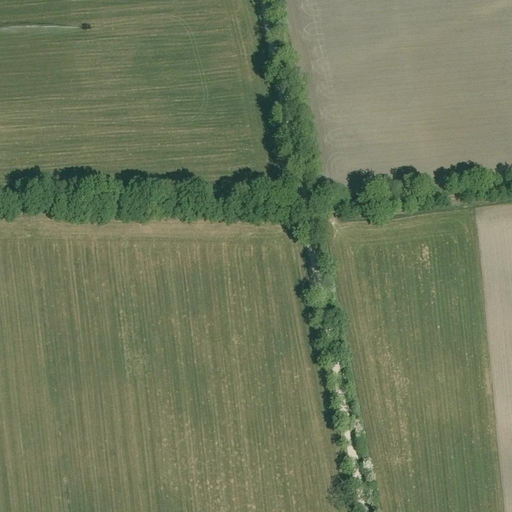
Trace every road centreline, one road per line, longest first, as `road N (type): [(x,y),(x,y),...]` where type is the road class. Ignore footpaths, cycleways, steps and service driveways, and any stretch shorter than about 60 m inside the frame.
road 1 (track): [(304,208),(364,511)]
road 2 (track): [(0,204),(304,208)]
road 3 (track): [(262,0),(304,208)]
road 4 (track): [(304,208),(511,189)]
